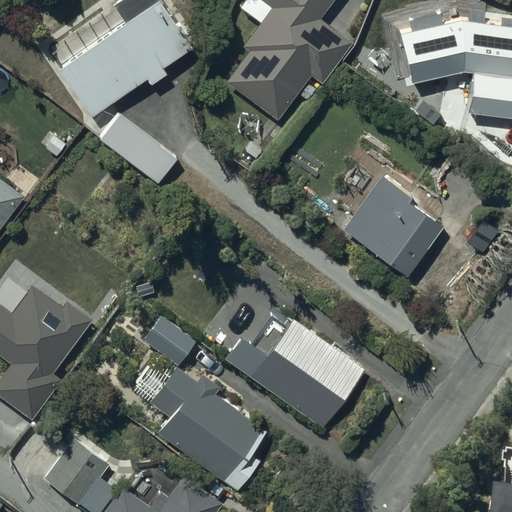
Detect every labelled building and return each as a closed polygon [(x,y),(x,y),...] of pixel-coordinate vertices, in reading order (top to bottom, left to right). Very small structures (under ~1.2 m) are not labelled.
[(114,28),(57,67),(89,115),(145,78),(148,83),(166,71),(162,67),(192,47),(160,0),(118,0),(112,4),(113,6),(104,13),(114,28)] [(247,49),(224,80),(276,118),(308,73),(320,82),(349,42),(318,19),(332,0),(262,0),(271,7),(242,45),(247,49)] [(511,17),(458,10),(400,23),(411,71),(459,60),(471,62),(467,101),(511,106),(511,17)] [(119,111),(97,138),(156,183),(176,157),(159,143),(161,141),(119,111)] [(381,174),(342,227),(422,286),(442,258),(425,246),(441,225),(406,199),(409,194),(381,174)] [(0,223),(22,194),(0,178),(0,223)] [(50,367),(91,312),(65,293),(61,298),(31,276),(10,305),(0,297),(0,348),(10,356),(0,369),(0,388),(30,411),(58,373),(50,367)] [(160,314),(143,338),(177,363),(195,340),(160,314)] [(224,356),(320,425),(362,367),(291,316),(265,353),(239,335),(224,356)] [(195,380),(173,364),(148,401),(168,415),(155,433),(236,490),(258,458),(250,453),(267,428),(213,391),(219,383),(201,371),(195,380)] [(72,438),(44,478),(92,511),(216,511),(222,504),(182,475),(168,494),(160,488),(148,505),(119,485),(116,489),(99,477),(108,464),(72,438)] [(511,511),(511,497),(495,496),(493,511),(511,511)]
